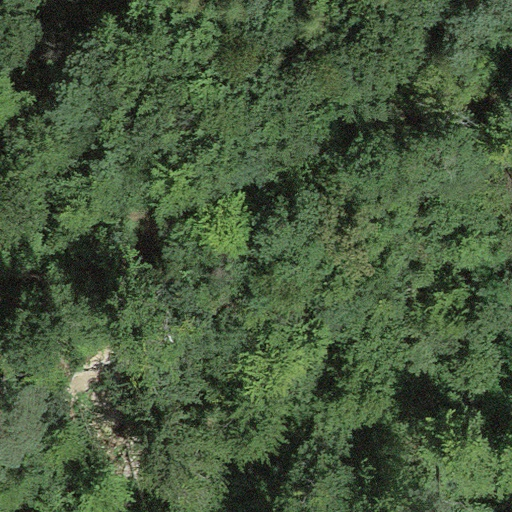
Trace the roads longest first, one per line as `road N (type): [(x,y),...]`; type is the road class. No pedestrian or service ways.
road 1 (track): [(451,0),(441,21),(246,190)]
road 2 (track): [(246,190),(152,203),(0,186)]
